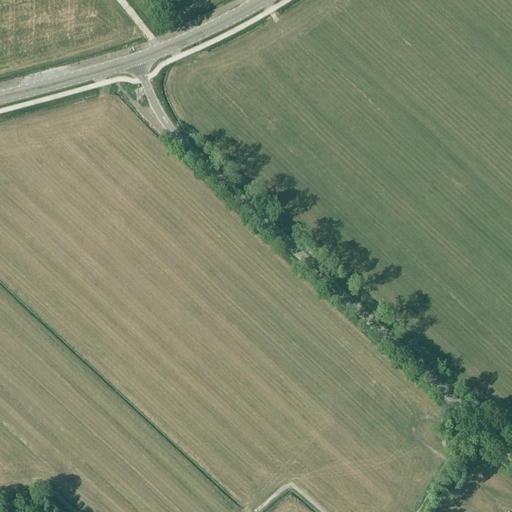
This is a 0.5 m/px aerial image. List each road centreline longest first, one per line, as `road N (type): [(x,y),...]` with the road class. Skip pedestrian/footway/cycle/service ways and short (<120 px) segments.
road 1 (unclassified): [(511,455),(174,135),(135,60)]
road 2 (tertiary): [(135,60),(264,0)]
road 3 (tertiary): [(0,98),(135,60)]
